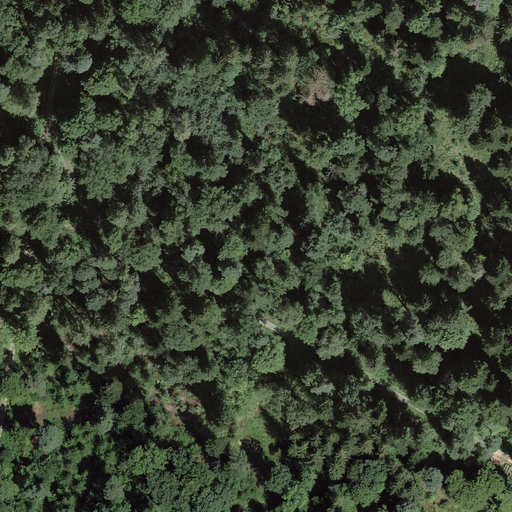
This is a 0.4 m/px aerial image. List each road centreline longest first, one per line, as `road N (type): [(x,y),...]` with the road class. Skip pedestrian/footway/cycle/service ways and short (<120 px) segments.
road 1 (track): [(511,457),(100,228),(68,183),(47,132)]
road 2 (track): [(0,419),(68,0)]
